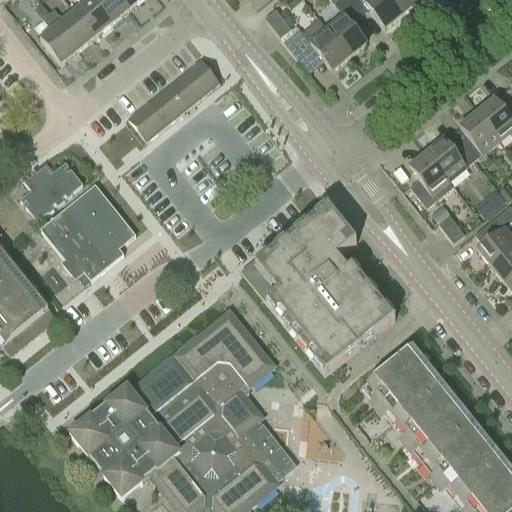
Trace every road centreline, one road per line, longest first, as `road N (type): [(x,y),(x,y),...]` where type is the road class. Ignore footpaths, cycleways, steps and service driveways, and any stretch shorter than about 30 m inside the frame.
road 1 (tertiary): [(511,386),(318,145)]
road 2 (residential): [(318,145),(510,0)]
road 3 (residential): [(0,413),(186,262)]
road 4 (residential): [(72,121),(213,13)]
road 5 (tertiary): [(318,145),(213,13)]
